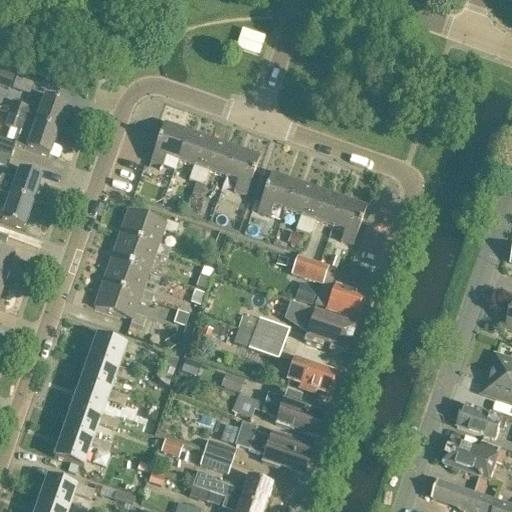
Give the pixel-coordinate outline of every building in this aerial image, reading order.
[(13,81),(0,76),(0,91),(9,95),(13,81)] [(3,117),(7,119),(57,136),(66,111),(35,99),(30,113),(27,112),(26,113),(11,107),(9,112),(5,111),(3,117)] [(18,136),(13,148),(13,150),(14,150),(48,162),(57,136),(7,119),(3,130),(18,136)] [(165,163),(179,167),(189,137),(163,128),(149,167),(162,172),(165,163)] [(211,145),(189,137),(179,167),(192,172),(187,186),(195,189),(211,145)] [(13,148),(0,143),(0,157),(11,161),(14,150),(13,150),(13,148)] [(232,153),(211,145),(195,189),(203,192),(208,178),(222,183),(232,153)] [(259,162),(232,153),(222,183),(236,187),(232,197),(245,201),(259,162)] [(0,170),(7,173),(11,161),(0,157),(0,170)] [(0,198),(31,209),(40,183),(18,175),(15,186),(0,180),(0,198)] [(285,217),(296,188),(270,178),(256,218),(268,222),(272,213),(285,217)] [(317,195),(296,188),(285,217),(299,222),(294,236),(302,239),(317,195)] [(329,233),(339,203),(317,195),(302,239),(310,242),(315,228),(329,233)] [(22,235),(31,209),(0,198),(0,209),(6,212),(0,227),(22,235)] [(365,212),(339,203),(329,233),(342,237),(339,247),(352,251),(365,212)] [(156,254),(157,250),(162,236),(174,240),(177,231),(165,227),(164,230),(127,217),(118,241),(156,254)] [(0,286),(4,288),(13,262),(1,258),(7,242),(0,239),(0,286)] [(296,252),(300,241),(293,239),(289,249),(296,252)] [(118,241),(110,265),(148,278),(154,260),(166,264),(169,254),(157,250),(156,254),(118,241)] [(284,273),(287,265),(278,262),(275,270),(284,273)] [(356,326),(364,304),(348,299),(349,296),(322,286),(326,273),(296,263),(290,280),(320,290),(313,311),(325,315),(356,326)] [(148,278),(110,265),(102,289),(139,302),(138,306),(150,310),(153,301),(141,297),(148,278)] [(300,287),(296,301),(310,305),(314,292),(300,287)] [(133,320),(138,306),(139,302),(102,289),(93,313),(131,326),(129,330),(141,334),(145,324),(133,320)] [(314,318),(307,316),(302,314),(298,326),(309,330),(303,348),(321,354),(322,349),(345,358),(354,332),(314,318)] [(237,335),(282,351),(288,335),(258,324),(257,326),(242,320),(237,335)] [(232,349),(277,365),(282,351),(237,335),(232,349)] [(95,343),(87,367),(116,377),(118,373),(123,358),(140,364),(143,355),(126,349),(124,353),(95,343)] [(511,409),(511,367),(496,362),(483,400),(511,409)] [(330,402),(337,379),(306,369),(294,365),(289,382),(300,386),(298,394),(313,399),(315,396),(330,402)] [(87,367),(79,391),(108,401),(109,397),(115,382),(132,388),(135,379),(118,373),(116,377),(87,367)] [(108,401),(79,391),(70,415),(99,426),(101,421),(106,406),(123,411),(126,403),(109,397),(108,401)] [(316,443),(320,430),(264,409),(264,410),(237,400),(231,417),(250,424),(252,417),(261,421),(261,418),(276,424),(274,430),(291,436),(292,434),(316,443)] [(266,400),(264,409),(320,430),(325,416),(301,408),(301,406),(284,400),(282,406),(266,400)] [(504,433),(506,427),(464,413),(457,434),(495,446),(500,432),(504,433)] [(99,426),(70,415),(62,439),(91,450),(93,444),(98,429),(115,435),(118,427),(101,421),(99,426)] [(269,444),(253,438),(255,434),(242,429),(234,451),(263,461),(260,467),(278,474),(278,472),(302,481),(312,454),(288,446),(288,444),(271,437),(269,444)] [(91,450),(62,439),(53,463),(83,474),(90,453),(107,459),(110,450),(93,444),(91,450)] [(178,464),(182,451),(164,445),(160,458),(178,464)] [(489,488),(501,456),(481,449),(479,456),(453,446),(444,472),(489,488)] [(207,447),(203,459),(230,468),(234,456),(207,447)] [(199,471),(226,481),(230,468),(203,459),(199,471)] [(146,478),(149,470),(139,467),(136,475),(146,478)] [(192,493),(206,497),(248,511),(264,511),(271,492),(244,483),(239,497),(214,488),(215,484),(197,478),(192,493)] [(47,511),(69,511),(74,499),(91,505),(94,497),(76,491),(75,495),(46,484),(38,509),(47,511)] [(511,511),(438,487),(432,505),(451,511),(511,511)] [(248,511),(206,497),(203,507),(218,511),(248,511)]
